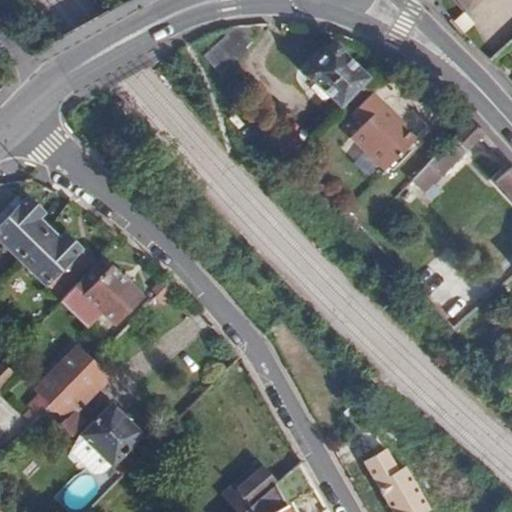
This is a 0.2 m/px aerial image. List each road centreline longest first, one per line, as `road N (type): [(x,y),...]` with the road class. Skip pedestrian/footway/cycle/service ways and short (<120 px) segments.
road 1 (unclassified): [(353,511),(229,313),(13,115)]
road 2 (secondary): [(13,115),(100,54),(194,4),(217,0)]
road 3 (tertiary): [(366,0),(472,81),(511,125)]
